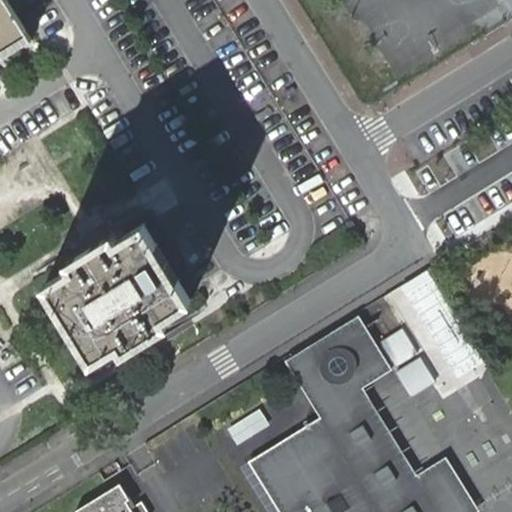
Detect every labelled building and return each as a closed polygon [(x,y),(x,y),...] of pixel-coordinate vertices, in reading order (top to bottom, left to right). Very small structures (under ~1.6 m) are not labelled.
[(7,0),(0,0),(0,58),(32,39),(7,0)] [(120,344),(166,317),(192,300),(144,223),(118,239),(72,268),(45,283),(93,361),(120,344)] [(72,268),(118,239),(113,233),(102,240),(92,246),(68,260),(72,268)] [(285,359),(320,416),(379,511),(475,511),(480,509),(474,501),(446,455),(417,474),(363,387),(392,368),(391,367),(415,352),(402,330),(378,345),(358,314),(307,346),(285,359)] [(170,323),(166,317),(120,344),(124,351),(136,344),(158,331),(170,323)] [(432,381),(417,356),(393,371),(408,395),(432,381)] [(258,407),(223,427),(232,442),(267,423),(258,407)] [(379,511),(320,416),(248,460),(279,511),(379,511)] [(511,477),(474,501),(480,509),(511,489),(511,477)] [(149,511),(142,501),(133,506),(119,483),(75,510),(76,511),(149,511)]
